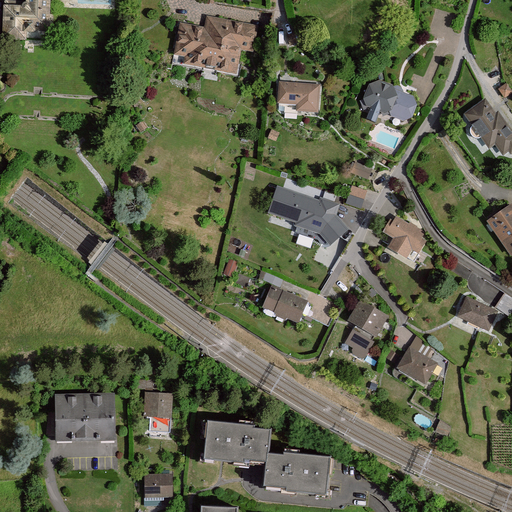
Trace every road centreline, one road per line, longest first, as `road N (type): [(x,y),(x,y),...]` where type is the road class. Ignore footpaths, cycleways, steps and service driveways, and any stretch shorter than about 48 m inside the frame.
road 1 (residential): [(473,0),(449,86),(397,172)]
road 2 (residential): [(511,293),(442,246),(397,172)]
